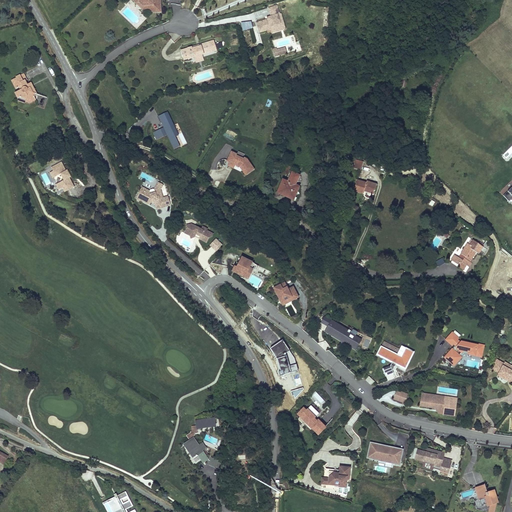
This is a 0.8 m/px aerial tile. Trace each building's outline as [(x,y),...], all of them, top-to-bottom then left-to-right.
[(138,0),(138,2),(141,5),(146,5),(146,10),(152,10),(152,13),(159,12),(159,0),(138,0)] [(266,19),(255,23),(257,31),(264,29),(265,31),(269,30),(270,32),(279,29),(277,24),(279,24),(278,20),(281,19),(279,14),(278,14),(276,6),(267,8),(269,17),(270,18),(266,19)] [(279,29),(270,32),(270,33),(284,29),(281,19),(278,20),(279,24),(277,24),(279,29)] [(202,55),(216,51),(214,42),(199,46),(199,47),(192,49),(191,48),(180,51),(183,61),(194,58),(198,58),(202,55)] [(23,77),(16,80),(17,82),(12,84),(16,92),(19,90),(21,93),(16,96),(19,101),(21,100),(27,101),(26,103),(28,104),(31,106),(36,103),(36,101),(36,95),(32,94),(29,90),(27,91),(25,87),(26,87),(25,84),(26,83),(23,77)] [(32,94),(36,95),(30,85),(26,87),(25,87),(27,91),(29,90),(32,94)] [(176,135),(179,134),(168,111),(158,115),(163,127),(152,132),(156,140),(167,135),(174,149),(181,146),(176,135)] [(239,166),(245,175),(255,169),(246,154),(240,158),(236,152),(223,160),(227,166),(230,165),(233,170),(239,166)] [(356,159),(354,167),(361,170),(364,161),(356,159)] [(66,174),(61,165),(51,170),(53,174),(49,175),(51,179),(53,180),(60,177),(63,183),(56,186),(56,188),(58,192),(62,191),(63,195),(73,190),(69,181),(67,178),(65,179),(63,175),(66,174)] [(291,199),(297,186),(291,184),(295,175),(288,173),(285,182),(279,180),(275,190),(286,194),(284,197),(291,199)] [(367,193),(367,190),(375,192),(378,182),(369,180),(368,182),(359,180),(356,190),(367,193)] [(170,204),(168,196),(163,197),(160,189),(160,188),(156,186),(154,189),(153,188),(150,189),(150,190),(142,186),(136,196),(137,197),(138,199),(140,198),(149,203),(151,201),(152,201),(152,199),(155,201),(156,203),(157,207),(170,204)] [(511,186),(511,188),(511,189),(502,198),(508,204),(511,200),(511,186)] [(201,229),(191,224),(186,225),(187,228),(188,229),(191,231),(189,233),(190,235),(191,238),(195,236),(196,234),(200,236),(199,238),(206,242),(209,237),(212,236),(213,234),(206,230),(207,229),(202,226),(201,229)] [(216,251),(223,244),(216,238),(209,245),(216,251)] [(474,248),(470,245),(463,254),(465,256),(467,257),(464,261),(462,260),(457,257),(454,261),(461,266),(460,268),(465,271),(468,267),(470,268),(473,264),(471,263),(477,254),(484,258),(489,251),(480,245),(479,246),(476,244),(474,248)] [(252,270),(251,269),(254,264),(242,257),(234,272),(248,279),(252,270)] [(297,298),(293,288),(288,291),(284,284),(274,289),(280,302),(291,297),(292,301),(297,298)] [(292,301),(291,297),(280,302),(282,306),(292,301)] [(347,333),(348,332),(331,322),(324,332),(331,336),(332,335),(342,342),(343,341),(345,342),(343,344),(349,348),(352,344),(358,347),(361,342),(347,333)] [(343,344),(345,342),(343,341),(342,342),(332,335),(331,336),(343,344)] [(478,349),(463,346),(462,346),(458,343),(460,342),(454,336),(447,343),(453,349),(454,347),(457,349),(458,351),(455,354),(453,353),(446,361),(455,369),(462,361),(460,359),(464,354),(470,356),(470,358),(482,361),(485,350),(478,348),(478,349)] [(282,339),(269,348),(286,374),(300,366),(282,339)] [(320,343),(323,350),(330,347),(326,340),(320,343)] [(377,357),(392,365),(390,369),(382,372),(385,379),(393,376),(392,374),(394,370),(396,367),(397,368),(397,367),(399,368),(399,369),(405,372),(413,356),(406,352),(402,359),(403,359),(401,362),(399,361),(400,360),(394,357),(394,358),(393,357),(393,356),(388,354),(388,355),(386,354),(387,353),(381,350),(377,357)] [(511,372),(510,374),(503,370),(504,367),(497,363),(494,367),(496,368),(492,373),(499,377),(498,378),(508,384),(509,382),(511,384),(511,385),(511,372)] [(511,372),(511,369),(505,366),(504,367),(503,370),(510,374),(511,372)] [(408,397),(397,393),(394,401),(405,405),(408,397)] [(446,400),(441,400),(438,402),(422,399),(420,409),(430,410),(431,409),(444,412),(443,417),(454,419),(456,405),(449,404),(446,400)] [(318,435),(327,426),(316,416),(319,412),(311,404),(307,408),(304,405),(296,413),(318,435)] [(444,412),(431,409),(430,410),(435,411),(438,417),(443,417),(444,412)] [(256,428),(257,421),(245,419),(244,425),(256,428)] [(215,421),(197,423),(197,426),(197,429),(216,428),(216,424),(218,424),(217,421),(215,422),(215,421)] [(190,441),(194,439),(197,429),(197,426),(193,427),(193,429),(191,435),(187,437),(190,441)] [(204,454),(194,439),(190,441),(186,443),(195,458),(198,457),(199,458),(201,456),(204,462),(208,460),(204,454)] [(195,458),(186,443),(183,445),(192,460),(195,458)] [(398,465),(401,452),(370,445),(367,458),(398,465)] [(444,457),(427,452),(426,456),(437,459),(436,460),(443,462),(444,457)] [(443,462),(436,460),(437,459),(426,456),(417,453),(414,462),(434,468),(433,469),(440,471),(439,474),(448,477),(452,464),(443,462)] [(220,464),(213,460),(210,466),(217,470),(220,464)] [(327,479),(326,484),(337,485),(337,493),(345,495),(345,492),(347,492),(347,489),(346,488),(346,484),(344,483),(345,479),(347,480),(348,468),(339,467),(338,470),(339,472),(337,473),(331,472),(327,475),(323,473),(322,478),(327,479)] [(494,511),(497,501),(492,499),(492,500),(489,500),(487,494),(486,494),(484,488),(472,492),(476,504),(479,503),(480,509),(486,507),(487,508),(490,507),(488,511),(494,511)] [(126,492),(117,496),(124,511),(131,511),(135,510),(126,492)]
